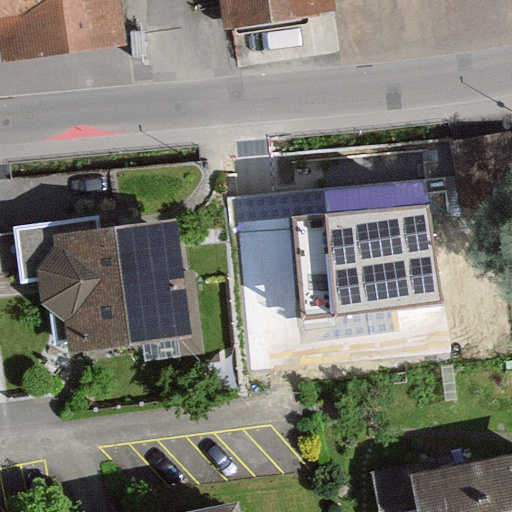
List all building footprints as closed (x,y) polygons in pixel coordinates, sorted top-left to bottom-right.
[(125,0),(0,0),(0,27),(1,28),(6,67),(131,52),(125,0)] [(235,0),(240,35),(356,19),(353,0),(235,0)] [(511,176),(511,129),(467,131),(468,178),(511,176)] [(455,301),(443,196),(313,210),(325,315),(455,301)] [(51,311),(74,325),(78,356),(200,345),(189,227),(67,239),(69,252),(48,272),(51,311)] [(464,458),(372,473),(377,511),(511,511),(511,467),(466,474),(464,458)]
